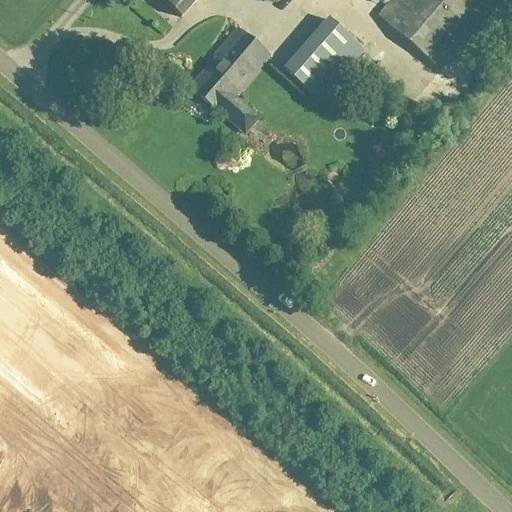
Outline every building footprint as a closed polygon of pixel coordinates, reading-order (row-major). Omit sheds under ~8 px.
[(158,0),(182,21),(200,0),(158,0)] [(439,73),(502,0),(394,0),(378,20),(439,73)] [(284,73),(320,105),(365,54),(329,22),(284,73)] [(216,60),(189,91),(220,117),(221,116),(245,137),(258,122),(234,101),(270,59),(238,31),(214,58),(216,60)] [(297,511),(0,266),(0,442),(3,444),(0,450),(0,511),(297,511)]
